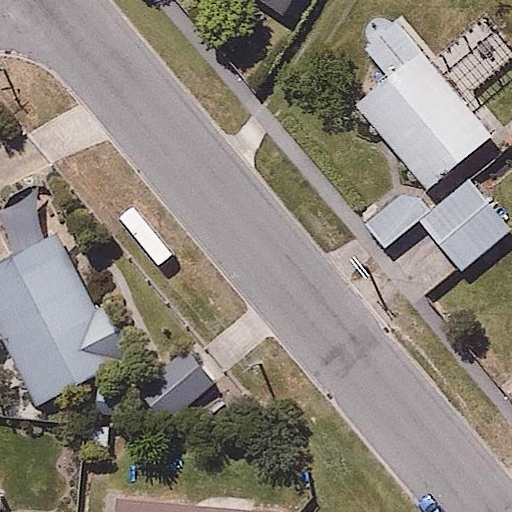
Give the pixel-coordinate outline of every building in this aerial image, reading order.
[(259,0),(287,18),(298,0),(259,0)] [(508,126),(408,7),(364,43),(390,75),(363,98),(437,186),(508,126)] [(511,230),(511,212),(478,172),(428,215),(471,266),(511,230)] [(423,218),(394,181),(359,209),(388,245),(423,218)] [(98,303),(57,228),(0,259),(0,314),(47,401),(144,348),(115,294),(98,303)] [(221,375),(195,347),(151,388),(177,415),(221,375)] [(0,511),(7,511),(8,487),(0,487),(0,511)] [(300,511),(301,495),(106,489),(105,511),(300,511)]
